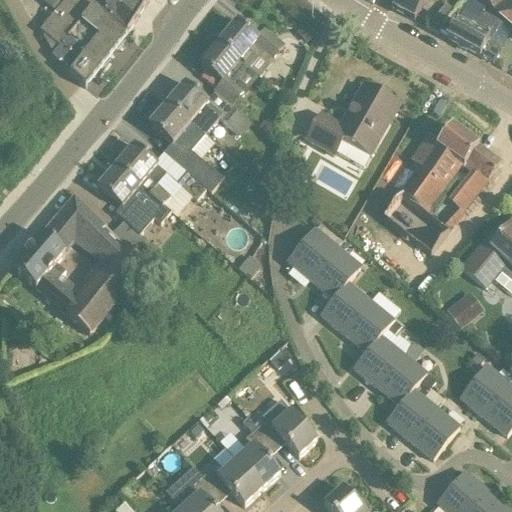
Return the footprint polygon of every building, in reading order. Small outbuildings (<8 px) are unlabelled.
[(110,27),(103,10),(101,3),(98,0),(64,0),(61,4),(65,7),(53,20),(52,19),(51,20),(52,21),(41,34),(60,50),(52,59),(85,93),(126,40),(110,27)] [(127,40),(148,7),(140,0),(98,0),(101,3),(103,10),(110,27),(126,40),(127,40)] [(413,24),(427,0),(399,0),(393,12),(413,24)] [(511,0),(480,0),(494,15),(511,32),(511,0)] [(457,11),(439,33),(448,39),(446,42),(479,60),(479,59),(493,67),(498,57),(497,49),(491,46),(501,26),(482,15),(477,24),(457,11)] [(237,27),(219,48),(257,80),(259,81),(284,51),(264,34),(256,43),(237,27)] [(297,36),(307,47),(316,38),(307,27),(297,36)] [(220,87),(213,96),(231,113),(239,103),(257,80),(219,48),(200,70),(220,87)] [(213,96),(205,105),(185,88),(167,109),(206,142),(220,125),(239,141),(250,127),(239,118),(231,113),(213,96)] [(341,132),(321,120),(307,144),(334,160),(343,145),(370,160),(399,111),(364,91),(341,132)] [(231,113),(239,118),(246,109),(239,103),(231,113)] [(193,157),(206,142),(167,109),(149,131),(171,150),(164,158),(185,176),(207,194),(211,198),(223,183),(193,157)] [(418,172),(399,197),(402,199),(427,218),(462,172),(470,178),(463,186),(476,198),(486,186),(501,169),(478,151),(450,132),(440,146),(431,140),(412,167),(418,172)] [(125,161),(117,171),(164,211),(172,201),(158,189),(168,178),(134,150),(132,152),(131,151),(123,160),(125,161)] [(164,211),(117,171),(110,179),(108,178),(100,187),(102,188),(98,193),(131,221),(141,209),(155,220),(164,211)] [(176,188),(197,206),(207,194),(185,176),(176,188)] [(261,183),(259,186),(275,200),(278,180),(275,180),(272,179),(270,179),(268,180),(266,180),(263,182),(261,183)] [(443,231),(427,218),(402,199),(383,224),(429,260),(449,236),(443,231)] [(126,250),(112,237),(75,201),(49,231),(75,249),(100,268),(107,273),(126,250)] [(462,216),(459,214),(443,231),(449,236),(465,219),(462,216)] [(317,232),(321,226),(313,219),(308,225),(317,232)] [(112,237),(126,250),(135,258),(146,247),(125,225),(112,237)] [(511,226),(502,239),(494,233),(461,274),(485,293),(486,292),(485,292),(499,275),(511,286),(511,226)] [(149,271),(135,258),(126,250),(107,273),(100,268),(78,294),(62,281),(66,277),(58,271),(67,259),(66,259),(75,249),(49,231),(43,239),(42,239),(13,274),(92,340),(149,271)] [(314,233),(287,267),(310,285),(337,252),(314,233)] [(339,297),(341,298),(348,288),(361,271),(337,252),(310,285),(333,304),(339,297)] [(251,283),(261,270),(249,260),(239,272),(251,283)] [(333,304),(320,320),(343,338),(370,305),(348,288),(341,298),(339,297),(333,304)] [(462,303),(446,315),(461,334),(476,323),(462,303)] [(343,338),(366,357),(372,350),(373,351),(381,341),(385,337),(394,325),(370,305),(343,338)] [(392,343),(402,331),(394,325),(385,337),(392,343)] [(353,373),(378,394),(405,360),(381,341),(373,351),(372,350),(366,357),(353,373)] [(486,362),(478,357),(471,365),(479,371),(486,362)] [(279,377),(290,366),(281,358),(271,368),(279,377)] [(405,403),(406,404),(414,394),(427,378),(405,360),(378,394),(399,411),(405,403)] [(487,370),(460,403),(483,422),(510,389),(487,370)] [(436,386),(428,380),(421,388),(429,394),(436,386)] [(511,389),(510,389),(483,422),(507,441),(511,434),(511,389)] [(386,427),(410,446),(437,413),(414,394),(406,404),(405,403),(399,411),(386,427)] [(256,434),(273,452),(282,445),(297,462),(316,445),(283,409),(256,434)] [(460,431),(459,431),(437,413),(410,446),(433,465),(460,431)] [(196,442),(204,434),(198,428),(190,436),(196,442)] [(262,494),(280,478),(264,461),(273,452),(256,434),(239,449),(245,456),(235,465),(262,494)] [(211,475),(202,483),(219,501),(227,493),(243,511),(262,494),(235,465),(217,481),(211,475)] [(435,508),(438,511),(473,511),(487,498),(463,476),(435,508)] [(191,504),(182,511),(211,511),(209,510),(219,501),(202,483),(185,498),(191,504)] [(368,511),(368,510),(367,507),(366,506),(363,504),(359,503),(356,504),(353,505),(341,492),(323,509),(325,511),(368,511)] [(502,511),(487,498),(473,511),(502,511)]
